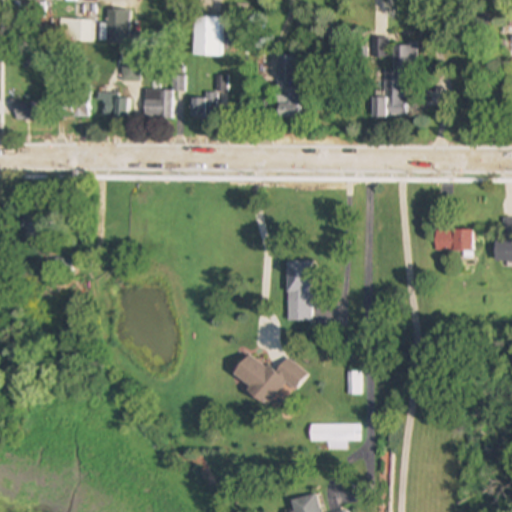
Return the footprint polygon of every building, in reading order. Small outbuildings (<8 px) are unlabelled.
[(129,12),(105,12),(105,43),(129,43),(129,12)] [(222,19),(195,19),(195,58),(222,58),(222,19)] [(93,43),(93,20),(60,20),(60,43),(93,43)] [(393,44),(393,71),(384,71),(384,94),(372,93),(372,120),(413,120),(414,44),(393,44)] [(303,58),(278,58),(278,120),(303,121),(303,58)] [(122,60),(122,82),(140,82),(140,60),(122,60)] [(192,119),(231,119),(231,68),(221,68),(221,77),(217,77),(217,98),(192,98),(192,119)] [(187,92),(187,78),(173,78),(173,92),(187,92)] [(173,92),(144,92),(144,120),(173,120),(173,92)] [(63,119),(90,119),(90,95),(63,95),(63,119)] [(99,119),(132,119),(132,95),(99,95),(99,119)] [(45,104),(15,104),(15,122),(45,122),(45,104)] [(511,262),(511,217),(504,217),(504,240),(494,240),(494,262),(511,262)] [(435,231),(435,252),(473,252),(473,231),(435,231)] [(288,261),(288,322),(311,322),(311,261),(288,261)] [(275,373),(249,354),(231,378),(278,412),(307,373),(287,358),(275,373)] [(362,372),(347,372),(347,396),(362,396),(362,372)] [(360,426),(311,426),(311,443),(329,443),(329,449),(347,449),(347,443),(360,443),(360,426)] [(346,511),(345,508),(332,511),(322,511),(317,494),(289,502),(291,511),(346,511)]
